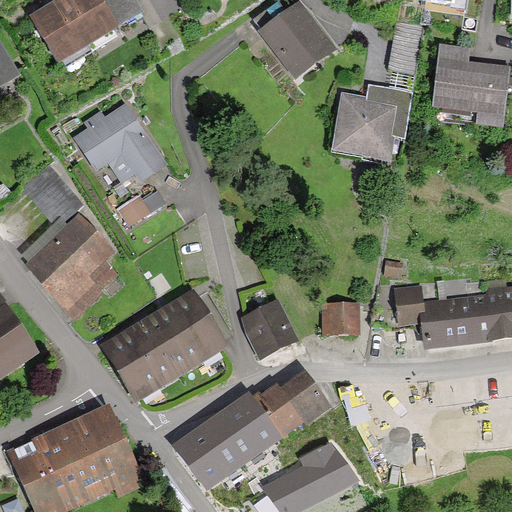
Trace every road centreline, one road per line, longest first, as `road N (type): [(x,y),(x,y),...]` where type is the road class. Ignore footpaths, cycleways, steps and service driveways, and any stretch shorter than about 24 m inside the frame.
road 1 (residential): [(139,438),(219,396),(299,369),(426,372),(511,362)]
road 2 (residential): [(0,257),(97,383)]
